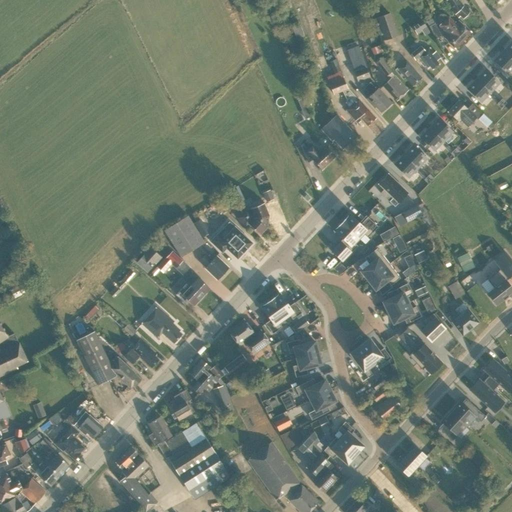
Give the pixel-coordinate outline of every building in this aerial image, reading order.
[(461,0),(446,0),(455,11),(454,12),(459,18),(462,15),(464,17),(470,12),(465,5),(461,0)] [(398,35),(391,16),(390,13),(373,19),(381,41),(385,40),(398,35)] [(463,24),(462,24),(458,20),(455,24),(448,17),(440,26),(448,34),(445,37),(449,41),(448,41),(455,48),(471,32),(463,24)] [(421,19),(411,25),(417,34),(422,31),(427,28),(421,19)] [(428,25),(435,36),(440,33),(433,22),(428,25)] [(296,38),(304,35),(300,24),(292,27),(296,38)] [(371,41),(379,38),(376,32),(368,35),(371,41)] [(511,40),(503,51),(511,59),(511,40)] [(383,52),(380,45),(374,47),(377,54),(383,52)] [(354,71),(358,81),(370,77),(366,66),(359,46),(347,50),(355,71),(354,71)] [(430,47),(426,51),(422,46),(411,54),(415,60),(419,56),(428,68),(430,66),(433,69),(439,64),(436,61),(440,58),(436,51),(434,53),(430,47)] [(511,59),(503,51),(493,60),(508,74),(511,69),(511,59)] [(396,100),(408,90),(394,75),(381,58),(376,62),(390,79),(383,85),(396,100)] [(406,60),(397,67),(395,69),(403,79),(405,77),(413,86),(422,79),(406,60)] [(485,69),(476,79),(490,93),(500,83),(485,69)] [(348,89),(343,78),(329,84),(334,94),(342,91),(348,89)] [(476,79),(466,88),(481,102),(490,93),(476,79)] [(379,88),(377,89),(370,82),(364,87),(371,95),(366,98),(375,107),(376,106),(381,112),(391,102),(379,88)] [(345,102),(349,106),(354,102),(357,98),(348,89),(342,91),(347,100),(346,100),(347,101),(345,102)] [(360,116),(368,125),(376,118),(358,98),(357,98),(354,102),(349,106),(348,107),(357,118),(360,116)] [(472,103),(467,108),(459,100),(447,112),(458,122),(461,119),(468,126),(476,118),(478,119),(483,114),(472,103)] [(488,113),(495,121),(501,115),(493,108),(488,113)] [(308,109),(302,112),(305,118),(311,116),(308,109)] [(486,127),(491,121),(483,113),(483,114),(478,119),(486,127)] [(334,139),(343,149),(357,136),(337,115),(321,129),(332,141),(334,139)] [(438,117),(429,127),(443,141),(453,131),(438,117)] [(429,127),(419,137),(434,151),(443,141),(429,127)] [(313,144),(312,145),(307,139),(300,146),(309,162),(312,159),(321,169),(335,156),(326,145),(320,151),(313,144)] [(413,144),(403,154),(418,168),(427,158),(413,144)] [(403,154),(394,164),(408,178),(418,168),(403,154)] [(394,207),(408,193),(407,192),(388,173),(378,183),(392,197),(389,201),(394,207)] [(274,199),(270,190),(263,193),(267,202),(274,199)] [(251,210),(268,226),(276,218),(256,198),(247,207),(251,210)] [(402,212),(407,222),(422,214),(417,204),(402,212)] [(259,235),(268,226),(251,210),(242,219),(259,235)] [(348,216),(342,222),(360,239),(364,234),(367,237),(378,227),(367,217),(361,224),(359,222),(350,214),(348,216)] [(164,230),(181,257),(205,242),(188,215),(164,230)] [(398,225),(405,222),(401,215),(395,218),(398,225)] [(194,222),(199,230),(205,226),(200,219),(194,222)] [(355,244),(360,239),(342,222),(336,229),(334,231),(342,239),(331,251),(342,261),(357,246),(355,244)] [(222,252),(226,248),(237,259),(252,243),(235,226),(223,239),(217,234),(210,241),(222,252)] [(394,226),(387,230),(391,237),(398,233),(394,226)] [(399,234),(392,238),(394,243),(402,239),(399,234)] [(364,252),(375,248),(373,242),(362,245),(364,252)] [(158,253),(151,246),(150,246),(144,252),(144,253),(136,262),(147,272),(155,263),(155,264),(162,257),(158,253)] [(368,279),(389,263),(377,248),(367,255),(372,262),(369,264),(361,271),(368,279)] [(165,257),(157,266),(160,269),(163,273),(172,263),(176,268),(183,260),(172,250),(165,257)] [(423,250),(414,255),(418,263),(427,258),(423,250)] [(494,288),(487,293),(496,304),(503,299),(508,296),(507,295),(511,291),(511,288),(506,280),(511,275),(511,260),(504,251),(493,260),(500,269),(487,279),(494,288)] [(464,272),(475,267),(468,252),(457,257),(464,272)] [(216,255),(212,259),(206,253),(200,259),(206,265),(204,267),(217,280),(229,267),(216,255)] [(400,278),(389,263),(368,279),(376,289),(377,288),(387,281),(391,285),(400,278)] [(121,289),(135,273),(131,269),(117,285),(121,289)] [(197,279),(192,274),(187,278),(185,280),(187,282),(176,293),(184,301),(187,298),(192,303),(195,301),(196,302),(210,288),(198,277),(197,279)] [(419,274),(413,276),(416,286),(422,284),(419,274)] [(455,299),(465,293),(458,280),(447,286),(455,299)] [(413,293),(408,283),(396,288),(399,294),(389,299),(383,302),(388,312),(408,303),(410,302),(407,296),(413,293)] [(113,297),(120,291),(115,285),(108,292),(113,297)] [(278,295),(271,300),(284,318),(289,314),(292,319),(301,312),(294,302),(289,306),(280,293),(278,295)] [(435,310),(429,297),(422,301),(428,313),(435,310)] [(441,312),(447,310),(442,299),(437,301),(441,312)] [(284,318),(271,300),(263,305),(264,306),(261,307),(270,320),(265,323),(273,333),(282,327),(278,322),(284,318)] [(411,309),(408,303),(388,312),(394,323),(404,318),(407,316),(410,322),(421,316),(416,306),(411,309)] [(87,323),(100,309),(95,305),(82,319),(87,323)] [(162,332),(174,342),(182,334),(178,331),(180,329),(172,322),(174,321),(158,306),(142,323),(157,337),(162,332)] [(479,323),(468,309),(459,316),(455,311),(448,318),(452,323),(462,336),(479,323)] [(446,329),(435,317),(420,331),(431,343),(446,329)] [(259,330),(254,333),(244,319),(228,330),(239,346),(244,342),(252,354),(268,342),(259,330)] [(139,330),(130,322),(125,328),(133,336),(139,330)] [(0,351),(0,376),(17,368),(16,366),(28,361),(19,342),(18,343),(14,333),(8,336),(0,323),(0,349),(1,351),(0,351)] [(302,328),(298,323),(292,328),(296,333),(302,328)] [(294,333),(289,326),(283,330),(288,337),(294,333)] [(398,336),(410,348),(419,339),(407,327),(398,336)] [(115,355),(109,361),(95,330),(76,339),(98,385),(113,377),(117,376),(120,379),(121,381),(122,382),(124,383),(125,384),(126,383),(130,387),(133,384),(134,385),(141,379),(115,355)] [(296,351),(297,357),(318,353),(316,341),(302,344),(301,338),(288,340),(291,352),(296,351)] [(369,339),(360,346),(373,363),(378,360),(382,364),(391,358),(383,348),(379,351),(369,339)] [(145,361),(151,367),(159,359),(140,340),(133,347),(131,345),(123,354),(138,368),(145,361)] [(125,346),(121,342),(115,348),(119,352),(125,346)] [(442,363),(424,344),(416,351),(415,350),(409,356),(422,370),(426,366),(432,373),(442,363)] [(373,363),(360,346),(350,353),(363,369),(363,370),(368,377),(372,374),(369,369),(375,365),(373,363)] [(318,353),(297,357),(298,363),(292,365),(295,376),(307,373),(306,367),(321,364),(318,353)] [(504,353),(499,356),(503,362),(508,359),(504,353)] [(201,358),(189,373),(198,381),(192,388),(199,394),(204,388),(214,376),(207,370),(210,366),(201,358)] [(511,377),(511,376),(493,358),(483,369),(489,375),(486,378),(496,387),(499,384),(503,387),(511,377)] [(228,372),(237,366),(233,360),(224,367),(228,372)] [(216,365),(210,369),(215,376),(218,380),(220,377),(223,374),(216,365)] [(269,369),(262,373),(265,379),(272,376),(269,369)] [(386,382),(382,376),(371,384),(376,390),(386,382)] [(218,380),(217,381),(222,386),(225,382),(220,377),(218,380)] [(313,378),(295,387),(298,394),(306,390),(310,400),(330,390),(325,380),(316,384),(313,378)] [(492,391),(496,387),(486,378),(482,382),(478,378),(469,389),(488,407),(498,396),(492,391)] [(212,389),(219,408),(229,404),(222,386),(212,389)] [(179,405),(172,409),(179,421),(195,411),(194,411),(188,400),(191,398),(186,389),(174,396),(179,405)] [(371,396),(376,403),(385,396),(380,389),(371,396)] [(315,409),(308,413),(311,420),(330,411),(327,405),(334,401),(335,401),(330,390),(310,400),(315,409)] [(374,408),(383,420),(400,406),(391,395),(374,408)] [(197,408),(191,398),(188,400),(194,411),(197,408)] [(291,399),(283,403),(286,410),(295,405),(291,399)] [(459,401),(450,411),(466,426),(474,416),(480,421),(481,421),(485,416),(467,399),(462,404),(461,403),(459,401)] [(89,415),(85,412),(78,420),(76,419),(78,417),(72,411),(65,419),(73,426),(74,425),(85,435),(87,433),(93,438),(103,427),(89,415)] [(444,424),(439,429),(452,440),(466,426),(450,411),(441,421),(443,423),(444,424)] [(165,442),(165,441),(164,440),(171,435),(160,416),(149,423),(154,432),(148,435),(154,445),(157,444),(159,446),(165,442)] [(285,416),(274,422),(279,431),(290,426),(285,416)] [(64,427),(59,432),(51,441),(62,451),(64,450),(74,459),(84,448),(80,443),(81,442),(75,436),(79,432),(73,426),(65,419),(61,424),(64,427)] [(49,420),(40,427),(43,431),(52,424),(49,420)] [(495,420),(491,424),(495,428),(499,423),(495,420)] [(345,421),(337,430),(342,434),(338,438),(355,454),(363,446),(350,434),(354,430),(345,421)] [(168,457),(170,460),(205,438),(196,424),(174,438),(173,436),(165,441),(165,442),(159,446),(166,458),(168,457)] [(36,429),(26,436),(32,444),(42,437),(36,429)] [(314,431),(297,449),(302,453),(304,452),(314,444),(318,440),(314,431)] [(47,449),(52,444),(44,437),(39,442),(47,449)] [(336,437),(324,450),(333,458),(337,454),(347,463),(355,454),(338,438),(336,437)] [(206,438),(205,438),(170,460),(191,493),(195,490),(198,495),(229,480),(225,468),(206,438)] [(24,439),(16,442),(14,443),(17,449),(19,448),(21,453),(28,448),(24,439)] [(319,441),(315,445),(320,450),(324,446),(319,441)] [(283,494),(284,495),(301,482),(271,442),(247,460),(276,500),(283,494)] [(0,465),(7,463),(5,456),(10,455),(6,444),(0,445),(0,465)] [(145,485),(142,487),(138,482),(141,480),(139,477),(151,468),(131,446),(114,460),(122,469),(121,471),(125,476),(120,481),(146,511),(157,501),(150,493),(151,492),(145,485)] [(414,446),(405,455),(417,466),(426,456),(414,446)] [(19,458),(26,467),(34,462),(27,452),(19,458)] [(313,460),(306,467),(318,478),(313,483),(323,492),(337,478),(329,470),(333,465),(327,459),(326,459),(319,453),(313,460)] [(43,461),(59,476),(69,465),(57,455),(53,458),(49,454),(43,461)] [(417,466),(405,455),(397,465),(408,475),(417,466)] [(480,460),(476,464),(486,473),(489,469),(480,460)] [(50,486),(59,476),(43,461),(37,467),(42,471),(39,475),(50,486)] [(435,472),(430,477),(436,483),(441,478),(435,472)] [(11,484),(6,473),(0,475),(0,477),(0,478),(0,477),(0,502),(0,503),(11,498),(16,494),(15,493),(20,490),(22,488),(18,481),(11,484)] [(31,478),(22,488),(20,490),(34,504),(45,491),(31,478)] [(412,486),(420,494),(425,489),(417,481),(412,486)] [(474,483),(467,491),(475,498),(482,490),(474,483)] [(288,499),(301,511),(307,511),(318,501),(302,485),(288,499)] [(16,495),(16,494),(11,498),(0,504),(5,511),(26,511),(17,495),(16,495)] [(357,498),(344,511),(360,511),(366,506),(357,498)]
